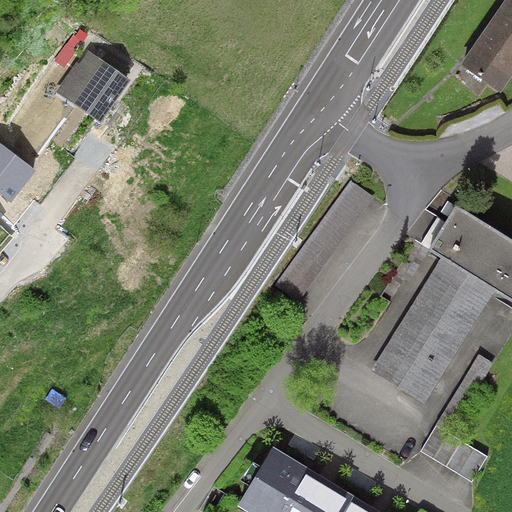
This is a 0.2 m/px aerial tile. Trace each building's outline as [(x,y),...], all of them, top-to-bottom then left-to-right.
[(511,1),(510,0),(504,0),(456,69),(496,97),(511,74),(511,1)] [(131,73),(91,46),(82,60),(77,59),(58,88),(102,117),(131,73)] [(34,171),(0,144),(0,189),(12,199),(34,171)] [(387,205),(349,178),(272,287),(310,313),(387,205)] [(421,244),(431,249),(429,250),(442,257),(371,370),(425,404),(494,291),(511,301),(511,240),(448,201),(421,244)] [(493,363),(480,354),(437,425),(448,433),(493,363)] [(448,433),(437,425),(420,451),(473,483),(488,457),(448,433)] [(337,511),(353,487),(276,441),(242,499),(264,511),(337,511)] [(394,511),(353,488),(338,511),(394,511)]
